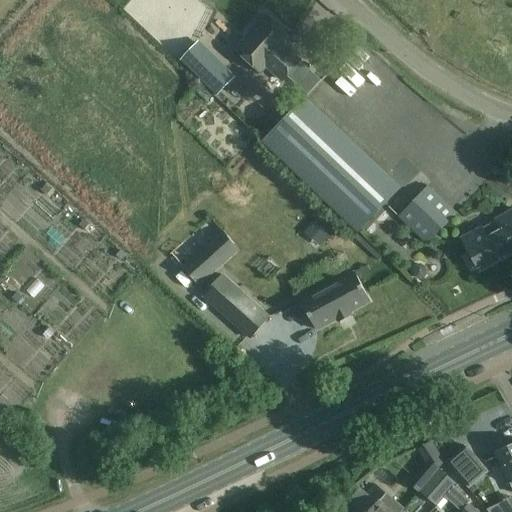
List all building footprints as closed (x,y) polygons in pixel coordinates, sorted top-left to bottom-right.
[(242,36),(246,39),(235,51),(260,73),(266,66),(283,81),(300,61),(283,47),(291,37),(267,16),(259,24),(256,21),(251,23),(247,27),(244,31),(242,36)] [(181,60),(217,95),(234,77),(198,43),(181,60)] [(381,82),(388,74),(372,60),(365,67),(381,82)] [(406,93),(415,85),(401,68),(392,76),(406,93)] [(345,73),(336,81),(351,96),(359,89),(345,73)] [(261,141),(359,233),(402,187),(306,95),(261,141)] [(457,212),(427,185),(398,217),(427,244),(457,212)] [(315,234),(332,215),(315,200),(299,220),(315,234)] [(511,210),(463,239),(472,256),(467,258),(472,268),(477,265),(479,269),(499,259),(506,256),(506,255),(511,251),(511,210)] [(223,232),(184,267),(200,284),(239,249),(223,232)] [(350,312),(371,302),(355,273),(302,302),(317,330),(337,319),(339,322),(352,315),(350,312)] [(222,275),(205,295),(252,337),(270,317),(222,275)] [(429,441),(417,450),(416,450),(424,461),(436,452),(430,443),(429,441)] [(487,471),(466,445),(448,461),(469,486),(487,471)] [(511,445),(496,453),(510,482),(511,482),(511,483),(511,445)] [(436,506),(456,483),(440,469),(420,492),(436,506)] [(400,511),(404,508),(387,493),(377,485),(352,511),(400,511)] [(471,501),(454,486),(445,497),(462,511),(471,501)]
